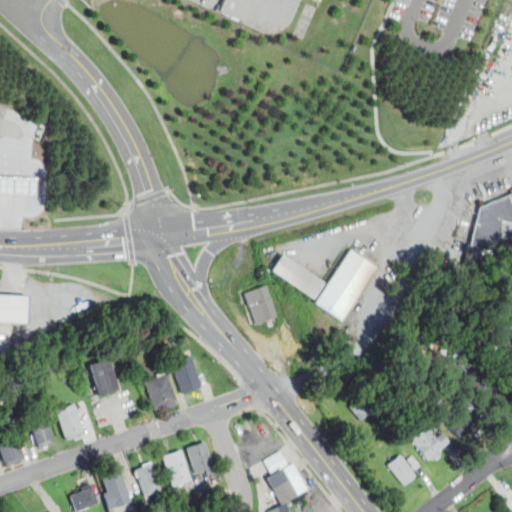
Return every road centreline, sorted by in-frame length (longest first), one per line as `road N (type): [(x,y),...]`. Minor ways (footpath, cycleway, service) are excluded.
road 1 (residential): [(275,396),(373,342),(434,217),(444,188),(440,170)]
road 2 (residential): [(0,485),(268,388)]
road 3 (secondary): [(366,511),(204,312)]
road 4 (tertiary): [(365,194),(511,141)]
road 5 (tertiary): [(233,223),(365,194)]
